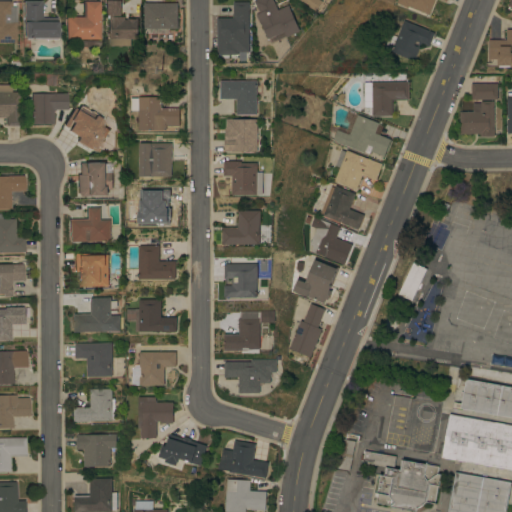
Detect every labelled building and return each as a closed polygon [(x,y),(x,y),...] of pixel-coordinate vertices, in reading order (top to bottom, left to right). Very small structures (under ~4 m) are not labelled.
[(122,0),(122,16),(125,16),(125,19),(128,19),(128,18),(129,18),(137,18),(138,18),(138,38),(133,38),(133,46),(108,46),(108,18),(106,18),(106,15),(105,15),(105,0),(122,0)] [(273,0),(278,10),(288,5),(300,30),(287,37),(284,32),(269,39),(260,22),(259,22),(256,14),(260,13),(254,1),(256,0),(273,0)] [(322,0),(324,1),(317,11),(309,6),(310,5),(302,0),(322,0)] [(447,0),(447,1),(444,0),(434,0),(429,15),(408,6),(408,7),(396,3),(397,0),(447,0)] [(17,22),(16,22),(16,42),(0,42),(0,1),(12,1),(15,1),(15,7),(17,7),(17,22)] [(42,1),(42,22),(58,21),(58,38),(56,38),(56,39),(26,40),(26,37),(24,37),(24,1),(42,1)] [(100,39),(66,39),(66,17),(83,17),(83,1),(100,1),(100,39)] [(249,39),(241,40),(241,46),(228,46),(228,40),(217,40),(217,18),(233,17),(233,1),(249,1),(249,39)] [(178,2),(178,28),(144,28),(144,2),(178,2)] [(434,33),(429,46),(421,43),(415,59),(410,57),(409,59),(391,51),(403,20),(434,33)] [(506,39),(506,29),(511,29),(511,65),(510,65),(510,67),(499,67),(499,65),(498,65),(498,59),(489,59),(489,40),(506,39)] [(257,80),(257,114),(236,114),(236,99),(219,99),(220,80),(257,80)] [(409,81),(409,100),(393,100),(393,115),(372,116),(372,107),(364,107),(364,82),(409,81)] [(497,83),(497,99),(471,100),(471,83),(497,83)] [(0,84),(12,85),(12,92),(22,92),(21,126),(6,125),(6,117),(0,117),(0,84)] [(68,93),(68,109),(54,109),(54,124),(32,124),(32,93),(68,93)] [(139,130),(139,97),(162,97),(162,108),(180,108),(180,126),(167,126),(167,130),(139,130)] [(494,136),(480,136),(480,133),(460,134),(460,111),(473,111),(473,103),(481,103),(481,101),(493,101),(494,136)] [(92,119),(94,115),(103,120),(100,124),(109,130),(99,147),(100,148),(97,152),(94,151),(89,149),(89,147),(88,149),(75,141),(77,137),(67,130),(68,128),(67,127),(67,128),(63,125),(74,108),(76,109),(92,119)] [(332,140),(336,129),(349,134),(357,114),(379,123),(375,133),(391,139),(384,156),(370,151),(369,154),(365,152),(364,153),(332,140)] [(232,118),(232,119),(257,119),(257,151),(224,151),(224,139),(225,139),(225,127),(226,127),(226,118),(232,118)] [(172,142),(172,176),(139,176),(139,142),(172,142)] [(382,164),(376,180),(362,174),(356,189),(334,180),(340,167),(335,165),(341,149),(346,151),(346,149),(382,164)] [(241,161),(241,163),(257,162),(257,172),(263,172),(263,194),(232,195),(232,175),(224,175),(224,161),(241,161)] [(106,162),(106,163),(112,163),(113,189),(108,189),(108,196),(81,196),(78,193),(78,174),(81,174),(80,163),(81,162),(106,162)] [(0,175),(26,175),(26,191),(12,191),(12,208),(0,208),(0,175)] [(323,215),(328,204),(324,203),(328,194),(331,195),(335,185),(356,193),(349,209),(364,215),(358,229),(323,215)] [(139,193),(160,193),(160,209),(175,209),(175,226),(156,226),(156,224),(139,225),(139,193)] [(100,207),(100,220),(110,219),(111,241),(70,242),(69,219),(87,219),(87,207),(100,207)] [(260,210),(260,225),(267,225),(267,236),(260,236),(260,244),(222,244),(222,227),(238,227),(237,210),(260,210)] [(17,237),(25,237),(25,252),(0,252),(0,214),(3,214),(4,218),(16,218),(17,237)] [(340,227),(336,237),(353,244),(345,264),(311,251),(313,246),(310,244),(316,228),(310,226),(314,216),(340,227)] [(139,268),(139,245),(159,245),(160,261),(176,261),(176,279),(139,279),(139,278),(139,268)] [(109,286),(106,286),(106,287),(91,287),(91,286),(79,286),(79,281),(78,281),(78,271),(75,271),(75,253),(93,253),(93,254),(108,254),(109,286)] [(333,266),(333,265),(339,267),(330,290),(332,291),(329,299),(326,298),(324,303),(316,300),(314,299),(308,296),(307,297),(292,291),(297,279),(305,282),(314,259),(333,266)] [(410,300),(424,268),(410,262),(396,294),(410,300)] [(258,263),(258,265),(262,265),(263,291),(258,291),(258,297),(224,297),(224,285),(232,285),(232,278),(224,278),(224,263),(258,263)] [(25,280),(12,280),(12,296),(3,296),(3,295),(0,295),(0,264),(25,264),(25,280)] [(75,332),(74,314),(91,313),(90,298),(111,297),(111,301),(117,300),(117,315),(120,315),(120,318),(123,318),(123,328),(120,328),(120,331),(75,332)] [(161,299),(161,317),(177,317),(177,331),(175,331),(175,332),(162,332),(162,331),(139,331),(139,299),(161,299)] [(419,303),(421,313),(431,310),(429,301),(419,303)] [(300,320),(303,321),(310,303),(325,309),(318,327),(322,329),(311,357),(289,348),(300,320)] [(0,308),(6,308),(6,307),(25,307),(26,323),(11,324),(12,340),(0,340),(0,308)] [(239,333),(239,317),(241,317),(241,311),(258,311),(261,311),(261,310),(275,310),(275,322),(260,322),(261,348),(248,349),(248,350),(224,350),(224,334),(239,333)] [(112,376),(87,377),(87,374),(87,358),(75,358),(75,343),(111,342),(112,357),(112,376)] [(28,367),(13,367),(14,384),(12,384),(12,386),(10,386),(10,384),(0,384),(0,350),(28,350),(28,367)] [(132,385),(132,368),(136,364),(139,364),(139,351),(176,352),(176,366),(164,366),(164,385),(132,385)] [(251,361),(251,359),(277,359),(277,372),(271,372),(271,382),(260,382),(260,393),(239,393),(239,377),(224,377),(224,361),(251,361)] [(511,417),(461,408),(466,379),(511,386),(511,417)] [(111,388),(112,398),(115,398),(115,419),(112,419),(112,420),(88,420),(88,421),(77,421),(74,421),(74,407),(90,407),(89,388),(111,388)] [(18,398),(30,397),(31,416),(13,416),(13,427),(0,427),(0,395),(18,395),(18,398)] [(173,401),(173,423),(161,423),(161,421),(157,421),(157,437),(140,437),(140,428),(137,428),(137,396),(156,396),(156,402),(173,401)] [(449,413),(511,424),(511,469),(441,457),(449,413)] [(116,447),(110,447),(110,461),(110,464),(109,464),(109,465),(110,465),(110,466),(84,466),(84,449),(77,449),(76,434),(116,433),(116,447)] [(182,437),(183,436),(190,438),(190,440),(206,445),(200,465),(191,462),(188,462),(184,461),(185,460),(178,458),(176,465),(164,462),(165,459),(158,457),(162,445),(165,446),(169,433),(182,437)] [(0,437),(27,437),(27,455),(11,456),(11,471),(0,471),(0,437)] [(338,468),(343,439),(355,441),(350,470),(338,468)] [(229,471),(217,469),(222,448),(232,450),(234,440),(256,443),(253,460),(269,462),(266,478),(229,472),(229,471)] [(394,468),(386,467),(362,462),(363,459),(360,459),(361,454),(364,454),(365,450),(396,456),(394,468)] [(416,509),(416,511),(391,506),(391,505),(376,502),(377,497),(374,496),(375,492),(376,492),(380,474),(384,475),(386,467),(394,468),(400,469),(402,459),(439,466),(437,473),(441,474),(439,486),(438,485),(434,503),(427,502),(416,509)] [(511,481),(505,511),(447,511),(455,472),(511,481)] [(75,511),(74,495),(90,495),(90,478),(112,478),(112,492),(117,492),(117,510),(113,510),(113,511),(75,511)] [(225,511),(226,479),(250,480),(249,491),(266,491),(265,510),(251,509),(251,508),(246,508),(245,511),(225,511)] [(0,511),(0,482),(17,482),(17,501),(26,500),(26,511),(0,511)] [(134,509),(134,506),(131,506),(131,497),(134,497),(134,501),(152,500),(152,509),(166,509),(166,511),(133,511),(133,509),(134,509)]
